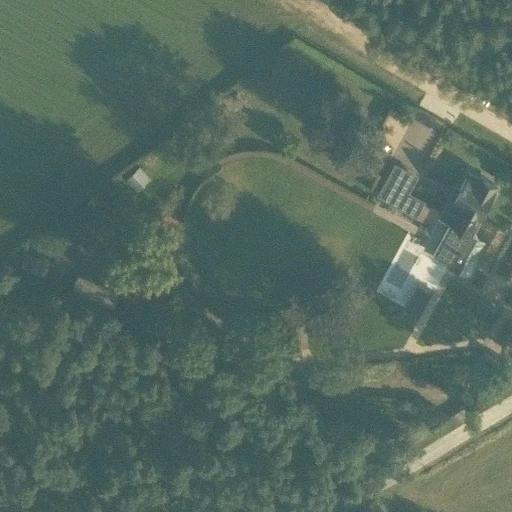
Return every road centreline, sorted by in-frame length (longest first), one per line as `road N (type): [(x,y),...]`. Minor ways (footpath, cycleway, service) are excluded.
road 1 (unclassified): [(511,400),(328,511)]
road 2 (track): [(408,73),(290,0)]
road 3 (unclassified): [(511,136),(408,73)]
